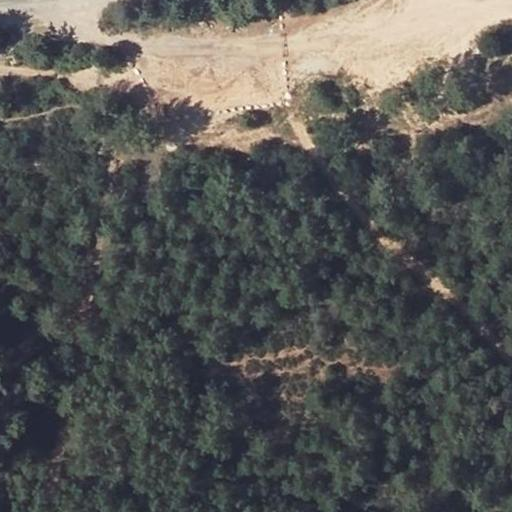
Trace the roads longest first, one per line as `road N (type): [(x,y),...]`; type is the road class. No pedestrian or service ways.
road 1 (track): [(511,362),(357,211),(305,139),(285,84),(293,48)]
road 2 (track): [(189,57),(293,48),(503,0)]
road 3 (track): [(56,0),(123,37),(189,57)]
